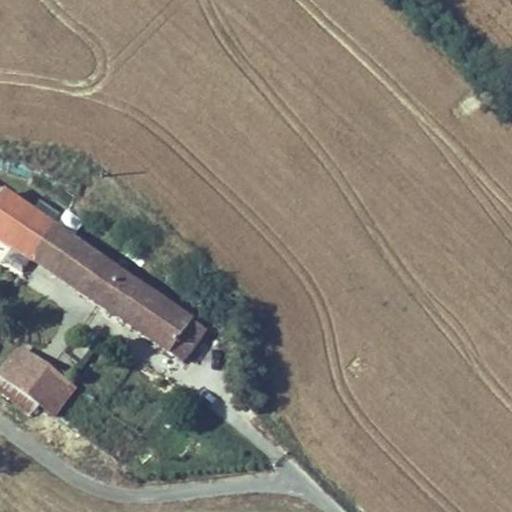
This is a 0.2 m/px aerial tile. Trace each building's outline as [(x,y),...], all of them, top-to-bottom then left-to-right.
[(0,188),(0,236),(32,258),(56,222),(2,185),(1,187),(0,188)] [(32,258),(170,351),(193,318),(195,315),(56,222),(32,258)] [(208,329),(193,318),(170,351),(186,361),(208,329)] [(42,402),(62,376),(23,346),(3,373),(42,402)] [(62,376),(42,402),(56,412),(76,386),(62,376)]
